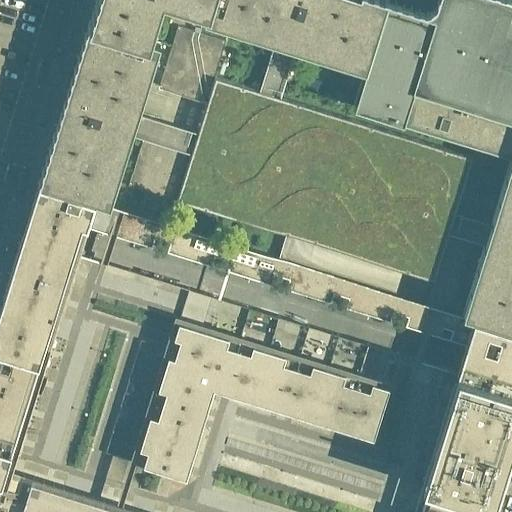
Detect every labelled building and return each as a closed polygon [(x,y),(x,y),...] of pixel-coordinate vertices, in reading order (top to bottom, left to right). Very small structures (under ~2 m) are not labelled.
[(0,0),(0,58),(17,6),(0,0)] [(473,318),(511,330),(511,0),(435,0),(435,2),(433,5),(431,7),(429,8),(426,9),(425,10),(423,10),(422,9),(392,0),(94,0),(95,0),(95,1),(93,7),(92,7),(91,11),(91,12),(89,18),(88,18),(87,23),(88,23),(86,29),(85,30),(83,34),(84,34),(84,35),(82,41),(81,41),(80,46),(79,52),(78,53),(76,57),(77,58),(75,64),(74,64),(73,69),(72,75),(71,75),(69,80),(70,80),(69,81),(70,81),(68,87),(67,87),(66,92),(64,98),(64,99),(62,103),(62,104),(63,104),(61,110),(60,110),(58,115),(59,115),(57,121),(55,126),(56,127),(54,133),(53,132),(53,133),(51,137),(52,138),(53,138),(51,144),(50,144),(49,144),(48,149),(50,150),(48,156),(46,155),(46,156),(44,160),(45,161),(46,161),(44,167),(43,167),(42,167),(41,172),(43,173),(41,179),(39,178),(39,179),(37,182),(38,182),(38,183),(109,205),(160,43),(148,39),(160,0),(179,0),(206,8),(203,20),(364,70),(353,105),(475,143),(474,144),(491,150),(491,148),(511,154),(462,315),(473,318)] [(206,102),(225,40),(178,26),(159,87),(206,102)] [(175,200),(195,137),(148,122),(128,185),(175,200)] [(480,511),(486,495),(492,497),(511,437),(511,330),(473,318),(465,343),(456,371),(72,251),(81,224),(89,199),(38,183),(37,183),(21,235),(0,302),(0,511),(480,511)] [(169,241),(168,245),(169,245),(169,246),(169,247),(169,248),(168,248),(167,248),(166,251),(210,264),(211,260),(211,259),(212,259),(213,254),(229,259),(226,269),(270,283),(273,274),(275,274),(289,278),(286,288),(329,301),(332,291),(348,296),(345,306),(389,320),(390,316),(390,315),(390,314),(391,314),(392,310),(408,315),(405,325),(465,343),(473,318),(462,315),(451,311),(427,304),(109,205),(89,199),(81,224),(150,246),(153,236),(169,241)] [(427,304),(451,311),(472,241),(449,234),(427,304)]
